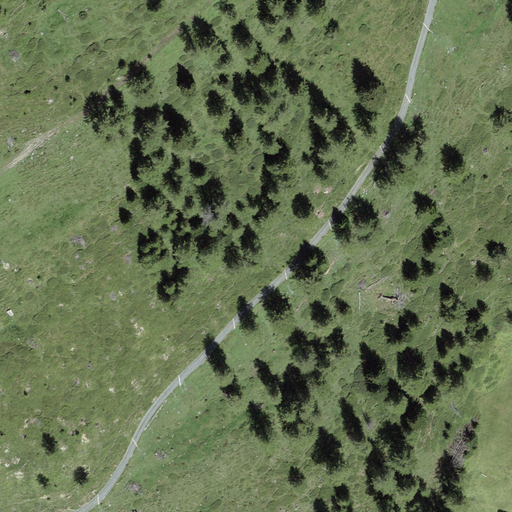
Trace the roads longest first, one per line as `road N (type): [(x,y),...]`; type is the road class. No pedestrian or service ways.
road 1 (track): [(84,511),(111,485),(156,403),(313,245),(385,150),(400,124),(433,0)]
road 2 (track): [(0,164),(81,113),(217,0)]
